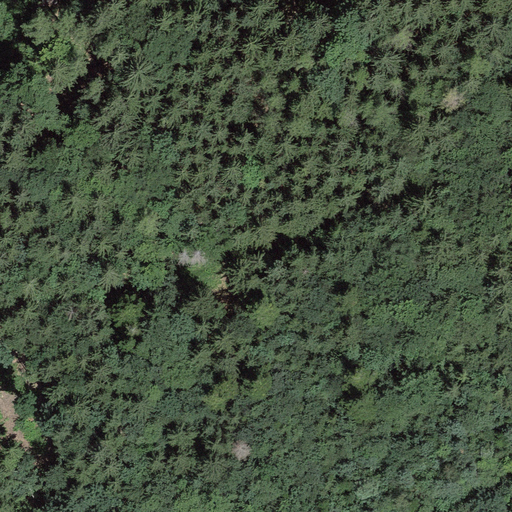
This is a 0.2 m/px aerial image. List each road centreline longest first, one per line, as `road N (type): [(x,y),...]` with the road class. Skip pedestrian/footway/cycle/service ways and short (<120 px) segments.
road 1 (track): [(0,305),(157,280),(407,196),(495,177)]
road 2 (track): [(0,73),(34,71),(185,6),(298,0)]
